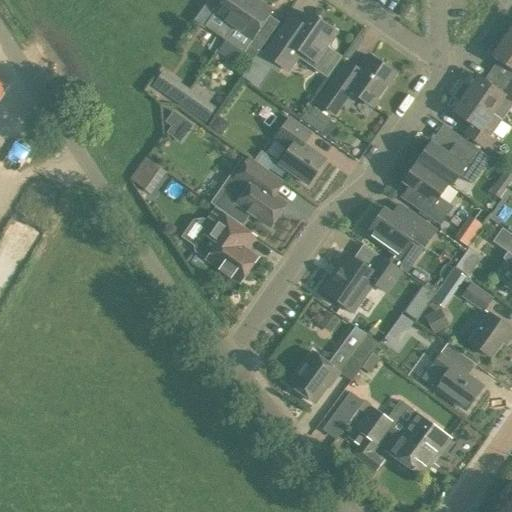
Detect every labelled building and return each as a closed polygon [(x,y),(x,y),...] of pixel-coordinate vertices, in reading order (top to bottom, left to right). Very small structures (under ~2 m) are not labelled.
[(224,40),(251,0),(223,0),(218,8),(208,1),(193,22),(202,29),(204,26),(224,40)] [(256,0),(251,0),(224,40),(252,60),(266,41),(256,35),(272,11),(256,0)] [(293,42),(278,31),(262,55),(288,73),(302,54),(310,60),(311,68),(326,78),(340,57),(325,47),(335,33),(311,16),(304,27),(293,42)] [(511,26),(503,39),(511,44),(511,26)] [(511,44),(503,39),(499,46),(496,44),(493,44),(488,50),(489,53),(492,55),(491,57),(511,71),(511,76),(507,83),(511,86),(511,44)] [(347,88),(333,78),(315,103),(334,117),(351,93),(372,107),(395,74),(369,56),(359,70),(347,88)] [(0,102),(12,84),(0,76),(0,102)] [(511,86),(507,83),(500,93),(477,76),(464,95),(501,120),(511,104),(511,86)] [(178,104),(187,91),(177,84),(168,98),(178,104)] [(488,138),(501,120),(464,95),(451,113),(468,125),(461,135),(483,150),(491,140),(488,138)] [(194,116),(204,123),(213,109),(204,103),(194,116)] [(333,124),(328,121),(330,119),(313,108),(304,122),(328,138),(336,125),(333,123),(333,124)] [(185,139),(195,124),(175,110),(165,125),(185,139)] [(221,135),(229,124),(218,117),(210,128),(221,135)] [(308,185),(325,161),(304,145),(312,134),(289,117),(273,139),(289,150),(279,165),(308,185)] [(417,163),(453,187),(460,177),(471,184),(489,158),(460,138),(448,154),(431,143),(417,163)] [(284,183),(248,157),(245,161),(241,159),(210,203),(241,226),(249,214),(268,228),(285,205),(274,197),(284,183)] [(129,180),(149,194),(163,175),(143,161),(129,180)] [(452,188),(453,187),(417,163),(403,183),(408,187),(425,199),(417,210),(440,226),(453,207),(440,198),(449,185),(452,188)] [(511,175),(505,170),(497,181),(507,188),(511,181),(511,175)] [(409,227),(392,215),(384,210),(367,235),(400,258),(408,246),(420,254),(436,230),(417,216),(409,227)] [(231,240),(240,228),(220,213),(206,233),(203,231),(193,245),(194,252),(239,283),(256,258),(231,240)] [(460,230),(454,238),(467,247),(473,240),(460,230)] [(493,242),(511,255),(511,237),(501,230),(493,242)] [(457,268),(469,276),(482,256),(470,248),(457,268)] [(370,271),(348,255),(338,270),(341,272),(327,293),(353,311),(371,285),(386,295),(402,272),(379,257),(370,271)] [(444,280),(433,300),(445,306),(455,286),(444,280)] [(482,313),(492,299),(470,283),(460,297),(482,313)] [(421,319),(435,291),(423,285),(408,312),(421,319)] [(433,334),(449,326),(439,309),(424,317),(433,334)] [(508,341),(511,335),(511,329),(489,313),(468,341),(491,357),(504,338),(508,341)] [(412,325),(401,317),(394,327),(405,335),(412,325)] [(361,368),(371,354),(378,344),(358,330),(348,344),(355,349),(338,372),(351,381),(361,368)] [(465,410),(481,387),(466,377),(475,365),(446,345),(430,367),(443,376),(434,388),(465,410)] [(330,383),(338,372),(313,354),(289,387),(313,404),(329,382),(330,383)] [(371,354),(361,368),(369,374),(379,359),(371,354)] [(357,410),(363,402),(350,392),(322,430),(335,440),(357,410)] [(387,430),(431,462),(448,438),(413,412),(414,411),(399,400),(387,418),(370,406),(370,407),(369,408),(380,416),(391,424),(387,430)] [(369,408),(370,407),(363,402),(357,410),(364,415),(353,429),(364,437),(380,416),(369,408)] [(420,477),(431,462),(387,430),(391,424),(380,416),(364,437),(350,455),(375,473),(384,461),(373,452),(379,445),(386,450),(385,451),(420,477)]
